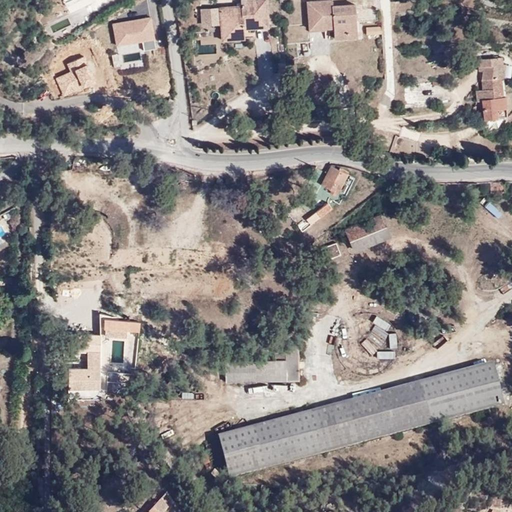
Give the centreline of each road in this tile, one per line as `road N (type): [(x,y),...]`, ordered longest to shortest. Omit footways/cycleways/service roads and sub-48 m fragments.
road 1 (residential): [(178,155),(226,161),(328,151),(411,168),(511,172)]
road 2 (residential): [(0,143),(100,141),(178,155)]
road 3 (residential): [(178,155),(169,0)]
